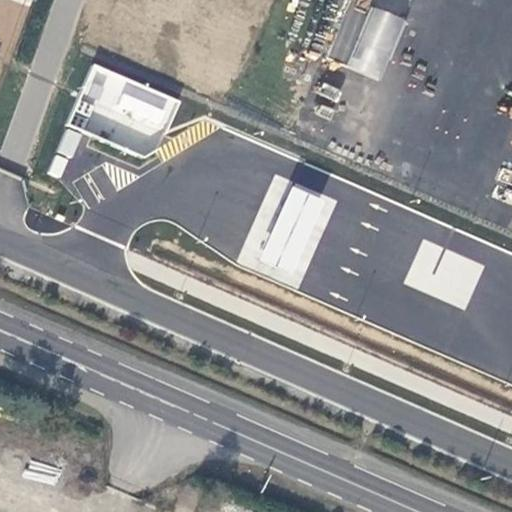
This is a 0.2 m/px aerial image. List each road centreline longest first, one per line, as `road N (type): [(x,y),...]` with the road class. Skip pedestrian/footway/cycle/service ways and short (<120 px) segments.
road 1 (unclassified): [(511,463),(0,241)]
road 2 (primary): [(0,331),(418,511)]
